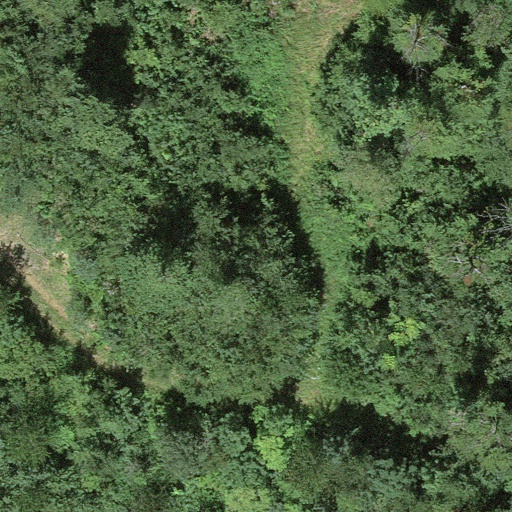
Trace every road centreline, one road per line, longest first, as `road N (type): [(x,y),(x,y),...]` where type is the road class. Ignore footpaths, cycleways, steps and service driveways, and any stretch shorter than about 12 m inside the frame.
road 1 (track): [(0,252),(112,323),(276,378),(432,401),(511,400)]
road 2 (track): [(276,378),(315,314),(321,245),(289,147)]
